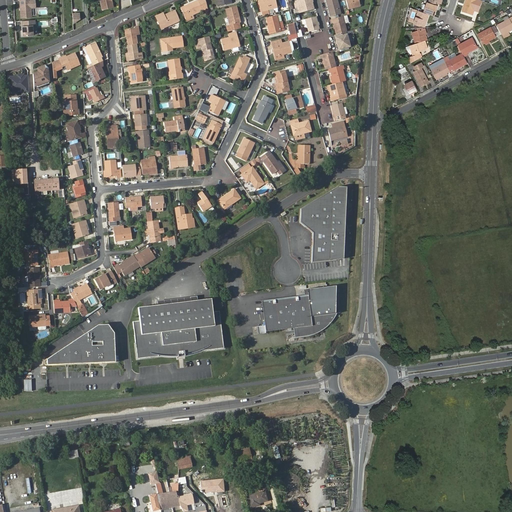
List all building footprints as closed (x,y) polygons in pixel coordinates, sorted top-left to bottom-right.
[(32,17),(30,0),(19,0),(20,0),(21,18),(32,17)] [(100,0),(104,10),(115,6),(112,0),(100,0)] [(266,0),(267,1),(259,3),(261,12),(269,10),(268,6),(276,4),(274,0),(266,0)] [(299,0),(297,1),(298,7),(300,13),(314,9),(311,0),(299,0)] [(325,0),(330,17),(341,14),(337,0),(325,0)] [(345,0),(348,9),(360,6),(358,0),(345,0)] [(478,0),(466,0),(463,12),(473,16),(478,0)] [(181,8),(186,21),(190,19),(189,16),(193,15),(202,11),(198,1),(181,8)] [(425,13),(430,14),(435,16),(439,4),(430,1),(429,1),(427,5),(426,9),(425,13)] [(226,9),(230,25),(226,26),(227,32),(240,28),(239,23),(240,22),(236,7),(226,9)] [(414,24),(425,28),(430,14),(425,13),(419,11),(414,24)] [(164,17),(164,16),(163,13),(156,16),(161,29),(174,23),(174,21),(178,19),(175,13),(164,17)] [(266,18),(268,26),(270,34),(284,31),(282,22),(278,23),(277,15),(266,18)] [(316,17),(305,20),(308,32),(319,29),(316,17)] [(336,34),(346,32),(347,32),(345,24),(343,17),(331,20),(332,23),(333,23),(336,34)] [(498,26),(503,36),(511,30),(511,22),(510,19),(498,26)] [(33,35),(33,25),(35,25),(35,20),(21,21),(22,28),(23,28),(23,30),(22,30),(22,36),(33,35)] [(127,37),(128,45),(136,44),(137,44),(136,35),(139,35),(138,26),(134,27),(134,28),(126,30),(127,37)] [(478,35),(483,45),(485,44),(490,41),(497,38),(495,34),(498,32),(495,26),(478,35)] [(426,41),(428,40),(426,35),(427,34),(426,29),(424,29),(424,28),(418,28),(419,31),(413,33),(416,44),(426,41)] [(221,40),(223,50),(240,46),(236,32),(228,34),(229,38),(221,40)] [(335,35),(339,50),(350,47),(346,32),(336,34),(335,35)] [(168,49),(172,48),(183,47),(181,36),(160,39),(162,51),(168,51),(168,49)] [(201,47),(205,61),(214,58),(213,56),(214,55),(213,50),(212,50),(208,37),(195,41),(197,48),(201,47)] [(473,38),(459,45),(463,54),(465,57),(469,55),(468,53),(478,48),(473,38)] [(272,42),(275,57),(283,55),(291,53),(288,42),(280,44),(279,40),(272,42)] [(411,63),(422,58),(422,57),(421,54),(420,54),(419,51),(428,48),(426,41),(416,44),(410,46),(413,56),(410,57),(411,63)] [(102,57),(95,42),(85,47),(88,54),(85,55),(85,56),(88,63),(91,62),(92,63),(93,65),(101,62),(102,61),(101,58),(102,57)] [(128,45),(127,45),(129,53),(130,61),(142,59),(142,53),(137,53),(136,44),(128,45)] [(336,67),(332,52),(320,55),(321,59),(323,58),(325,70),(329,69),(336,67)] [(62,59),(62,57),(58,59),(62,67),(65,65),(67,70),(80,64),(75,53),(65,57),(62,59)] [(465,57),(463,54),(450,60),(448,56),(444,58),(444,59),(446,63),(451,71),(451,72),(468,63),(465,57)] [(240,58),(234,70),(232,69),(230,73),(232,74),(230,78),(242,83),(246,75),(243,73),(249,59),(244,56),(243,59),(240,58)] [(446,63),(444,59),(441,60),(443,64),(432,70),(437,80),(448,74),(447,73),(451,71),(446,63)] [(168,61),(170,72),(171,79),(183,78),(182,73),(181,74),(179,60),(168,61)] [(441,60),(430,66),(432,70),(443,64),(441,60)] [(93,65),(87,68),(93,81),(104,77),(100,67),(103,66),(101,62),(93,65)] [(414,72),(421,86),(429,82),(422,68),(424,67),(422,63),(414,67),(416,71),(414,72)] [(139,65),(127,67),(128,71),(129,70),(130,74),(130,76),(131,83),(142,81),(141,77),(140,69),(139,65)] [(343,65),(336,67),(329,69),(330,73),(331,72),(332,76),(334,84),(342,82),(346,81),(343,70),(344,69),(343,65)] [(48,83),(47,69),(44,66),(37,69),(39,73),(34,75),(34,89),(48,83)] [(276,78),(277,83),(278,88),(276,89),(277,93),(289,90),(284,71),(275,73),(276,78)] [(29,92),(27,75),(24,75),(25,74),(16,74),(16,76),(8,76),(9,94),(29,92)] [(410,94),(418,90),(413,81),(405,85),(410,94)] [(345,94),(342,82),(334,84),(332,84),(328,86),(331,98),(345,94)] [(172,89),(174,108),(185,107),(182,87),(172,89)] [(90,91),(95,102),(104,98),(102,94),(100,96),(96,88),(90,91)] [(65,95),(66,110),(64,111),(64,116),(79,115),(78,109),(77,110),(76,94),(65,95)] [(221,108),(225,101),(212,94),(209,101),(212,103),(208,111),(218,116),(221,108)] [(263,95),(251,120),(262,125),(274,100),(263,95)] [(284,97),(289,115),(297,113),(296,109),(303,107),(300,96),(292,98),(291,95),(284,97)] [(131,107),(131,111),(146,110),(144,96),(131,97),(132,101),(132,107),(131,107)] [(346,118),(342,103),(332,106),(336,121),(345,118),(346,118)] [(135,115),(135,127),(147,126),(146,114),(135,115)] [(200,114),(197,120),(204,123),(207,117),(200,114)] [(184,129),(183,121),(182,116),(173,117),(174,121),(164,123),(165,132),(178,130),(178,131),(184,131),(184,129)] [(212,120),(203,139),(213,143),(222,125),(212,120)] [(293,135),(303,133),(311,131),(308,121),(298,123),(297,120),(290,121),(293,135)] [(66,134),(68,142),(82,138),(80,134),(79,130),(78,126),(76,121),(66,124),(69,133),(66,134)] [(194,136),(198,137),(201,129),(198,128),(200,123),(194,121),(192,127),(197,129),(194,136)] [(328,130),(330,140),(344,137),(342,126),(343,125),(342,122),(332,124),(333,128),(328,130)] [(106,127),(108,148),(118,147),(116,126),(106,127)] [(148,130),(136,131),(136,136),(138,136),(139,148),(150,147),(148,130)] [(244,139),(236,156),(246,161),(254,143),(244,139)] [(70,145),(73,157),(83,154),(79,142),(70,145)] [(192,146),(195,165),(193,165),(194,170),(201,170),(200,164),(206,164),(204,148),(196,149),(195,145),(192,146)] [(299,145),(298,160),(297,160),(297,163),(297,168),(303,168),(303,164),(309,164),(309,146),(299,145)] [(281,168),(278,163),(269,151),(261,157),(273,174),(277,171),(280,174),(286,170),(283,166),(281,168)] [(187,155),(177,156),(169,157),(170,168),(188,166),(187,155)] [(141,163),(142,174),(150,173),(157,172),(155,157),(149,158),(149,162),(141,163)] [(80,160),(72,162),(74,166),(69,167),(72,178),(82,175),(81,170),(79,164),(81,163),(80,160)] [(105,161),(105,171),(106,177),(117,176),(117,178),(120,177),(120,170),(116,170),(115,160),(105,161)] [(122,166),(123,177),(140,176),(139,170),(135,170),(135,165),(122,166)] [(240,170),(242,174),(250,169),(251,168),(249,165),(240,170)] [(241,174),(247,182),(250,180),(256,189),(264,183),(252,167),(251,168),(250,169),(241,174)] [(27,170),(12,170),(13,184),(28,183),(27,170)] [(34,181),(34,192),(57,190),(56,179),(34,181)] [(82,179),(74,182),(75,186),(73,187),(76,198),(85,195),(84,190),(82,183),(83,183),(82,179)] [(344,242),(346,188),(336,187),(301,209),(300,223),(313,233),(312,263),(336,260),(337,242),(344,242)] [(235,189),(218,201),(224,209),(240,198),(235,189)] [(202,200),(197,203),(203,212),(211,206),(209,202),(212,200),(207,193),(204,196),(201,192),(198,194),(202,200)] [(151,197),(151,208),(166,207),(165,203),(163,203),(163,196),(151,197)] [(125,198),(126,208),(130,207),(137,207),(141,206),(141,197),(125,198)] [(84,200),(70,204),(74,218),(87,215),(85,210),(84,205),(85,204),(84,200)] [(108,204),(110,221),(116,221),(119,220),(119,216),(118,203),(108,204)] [(175,208),(178,229),(195,227),(194,218),(192,218),(192,214),(184,215),(183,207),(175,208)] [(86,220),(72,224),(76,239),(88,235),(87,230),(85,223),(86,223),(86,220)] [(149,235),(150,243),(161,241),(158,220),(152,221),(147,222),(148,233),(149,235)] [(123,225),(114,226),(115,241),(132,239),(130,228),(123,229),(123,225)] [(88,244),(87,240),(79,242),(80,246),(75,248),(78,259),(91,255),(89,251),(88,251),(86,245),(88,244)] [(140,266),(141,267),(155,258),(153,255),(151,251),(149,248),(145,251),(139,255),(138,254),(134,256),(140,266)] [(25,251),(26,266),(37,265),(36,254),(38,254),(37,250),(25,251)] [(67,252),(48,255),(50,266),(53,266),(59,265),(61,265),(69,263),(67,252)] [(132,271),(140,266),(134,256),(133,255),(129,258),(130,260),(122,264),(118,266),(118,265),(113,267),(117,274),(121,272),(124,276),(127,274),(132,271)] [(29,269),(30,287),(40,286),(39,268),(29,269)] [(111,279),(114,277),(111,271),(104,274),(101,276),(94,280),(100,290),(104,287),(113,283),(111,279)] [(74,292),(70,294),(73,299),(75,302),(76,306),(82,303),(80,300),(92,294),(87,284),(80,288),(73,291),(74,292)] [(308,289),(308,295),(311,316),(335,313),(336,285),(308,289)] [(41,298),(41,289),(28,290),(29,305),(41,304),(40,299),(41,298)] [(335,313),(311,316),(308,295),(262,301),(265,326),(260,326),(261,334),(266,333),(266,332),(294,328),(295,337),(306,337),(307,337),(307,336),(308,336),(309,336),(310,336),(311,336),(311,335),(312,335),(313,335),(314,335),(314,334),(315,334),(316,334),(317,334),(317,333),(318,333),(319,333),(319,332),(320,332),(321,331),(322,331),(322,330),(323,330),(324,329),(325,328),(326,328),(326,327),(327,327),(327,326),(328,326),(328,325),(329,325),(329,324),(330,324),(330,323),(331,323),(331,322),(332,322),(332,321),(333,320),(333,319),(334,319),(334,318),(335,317),(335,316),(336,315),(336,314),(337,314),(337,313),(335,313)] [(59,302),(53,302),(54,313),(70,312),(69,306),(76,306),(75,302),(73,299),(69,300),(69,301),(59,302)] [(185,354),(185,356),(186,356),(186,355),(187,355),(188,355),(189,355),(189,354),(190,354),(191,354),(192,354),(192,353),(193,353),(194,353),(195,353),(195,352),(196,352),(197,352),(198,351),(199,351),(200,351),(201,350),(202,350),(203,349),(203,351),(224,348),(220,311),(213,312),(211,299),(139,307),(141,320),(134,321),(138,358),(159,356),(159,355),(160,355),(162,355),(163,355),(164,355),(165,356),(168,356),(170,356),(171,356),(173,356),(174,356),(178,357),(178,355),(185,354)] [(28,316),(29,327),(38,327),(46,326),(50,326),(49,316),(45,317),(45,315),(28,316)] [(98,326),(47,360),(47,366),(115,364),(113,335),(108,326),(98,326)] [(237,453),(239,460),(251,458),(250,451),(237,453)] [(177,458),(179,469),(191,466),(190,456),(177,458)] [(156,471),(149,473),(152,484),(159,482),(156,471)] [(214,485),(214,480),(200,481),(200,488),(204,488),(214,487),(214,485)] [(161,488),(157,489),(158,495),(160,501),(158,501),(160,509),(193,502),(191,495),(179,498),(177,491),(162,494),(161,488)] [(247,496),(250,508),(259,505),(259,503),(267,500),(264,491),(247,496)] [(160,501),(158,495),(150,497),(153,511),(160,509),(158,501),(160,501)]
